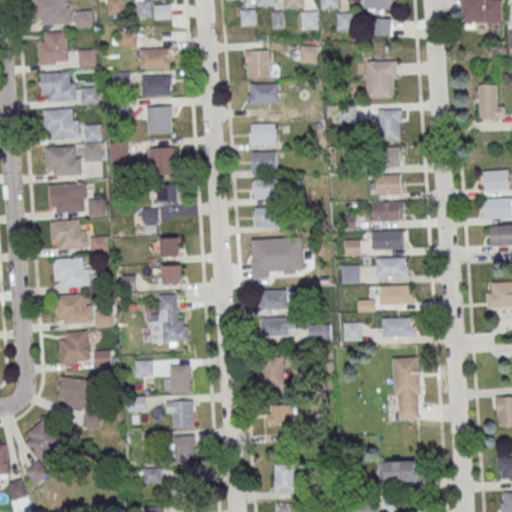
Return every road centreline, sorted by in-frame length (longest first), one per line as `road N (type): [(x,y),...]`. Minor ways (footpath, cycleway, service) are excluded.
road 1 (residential): [(235,511),(202,0)]
road 2 (residential): [(462,511),(430,0)]
road 3 (residential): [(17,400),(24,384),(0,0)]
